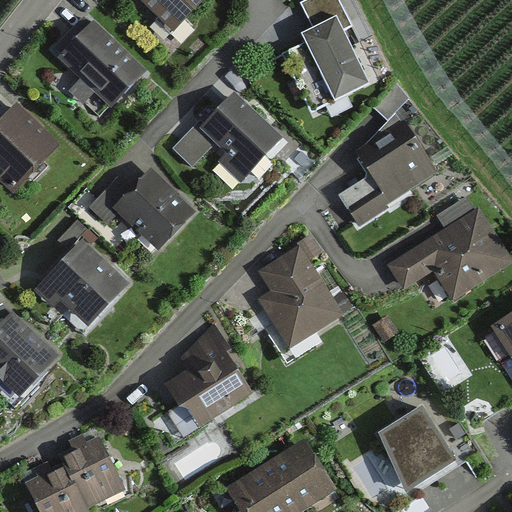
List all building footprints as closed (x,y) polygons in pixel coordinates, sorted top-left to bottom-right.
[(138,0),(158,19),(154,23),(177,47),(194,30),(185,21),(205,0),(138,0)] [(352,26),(338,0),(307,0),(299,4),(312,30),(301,36),(305,45),(282,56),(312,114),(371,84),(343,30),(352,26)] [(112,110),(146,73),(84,16),(50,53),(80,80),(70,91),(84,104),(94,93),(112,110)] [(219,164),(241,185),(283,140),(235,95),(204,128),(199,122),(174,149),(193,167),(215,144),(227,155),(219,164)] [(0,183),(13,196),(61,147),(17,105),(0,122),(0,183)] [(377,190),(347,209),(358,226),(388,207),(386,203),(436,171),(403,118),(352,151),(377,190)] [(161,253),(197,213),(151,171),(115,210),(161,253)] [(511,259),(478,207),(387,265),(403,290),(433,271),(452,301),(511,263),(511,259)] [(41,280),(43,283),(36,290),(53,306),(60,300),(87,328),(129,286),(82,239),(41,280)] [(258,300),(289,350),(344,316),(300,247),(258,273),(270,292),(258,300)] [(16,312),(13,315),(3,304),(0,306),(0,377),(21,398),(62,358),(16,312)] [(511,319),(496,328),(511,356),(511,319)] [(233,350),(216,324),(181,359),(190,371),(164,388),(176,408),(168,413),(185,438),(254,393),(242,374),(228,353),(233,350)] [(442,463),(415,412),(372,435),(395,493),(442,463)] [(74,472),(89,500),(124,481),(95,426),(81,434),(84,439),(60,451),(65,460),(72,474),(74,472)] [(240,511),(302,511),(338,490),(305,438),(225,488),(240,511)] [(72,474),(65,460),(48,469),(45,462),(33,468),(36,474),(28,477),(46,511),(83,511),(93,507),(89,500),(74,472),(72,474)]
